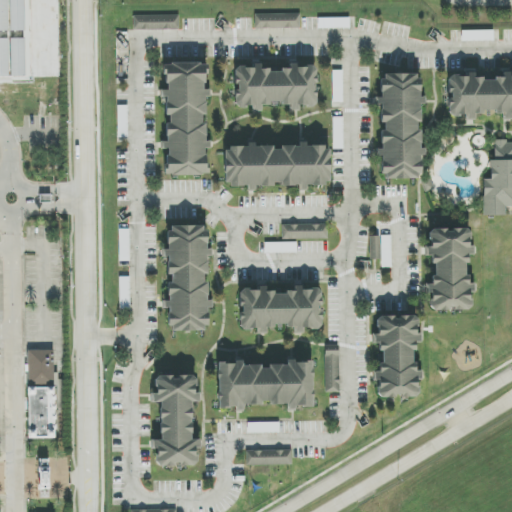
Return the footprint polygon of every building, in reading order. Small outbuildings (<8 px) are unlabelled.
[(7,0),(0,0),(0,31),(8,31),(7,0)] [(24,0),(9,0),(10,31),(25,31),(24,0)] [(255,29),(301,28),(300,14),(255,14),(255,29)] [(133,16),(134,30),(179,30),(179,15),(133,16)] [(318,19),(318,29),(350,28),(350,18),(318,19)] [(493,41),(493,31),(462,31),(462,41),(493,41)] [(10,39),(11,77),(25,76),(25,38),(10,39)] [(8,39),(0,39),(0,76),(8,77),(8,39)] [(207,175),(206,146),(205,123),(204,98),(206,98),(206,63),(165,64),(165,89),(161,89),(161,97),(165,97),(166,117),(167,142),(162,142),(162,149),(166,149),(166,176),(207,175)] [(316,69),(261,68),(261,67),(235,66),(234,107),(253,107),(253,111),(261,112),(261,104),(290,104),(290,112),(299,112),(299,106),(315,106),(316,69)] [(343,71),(332,71),(333,103),(343,103),(343,71)] [(380,106),(380,122),(385,126),(380,132),(381,149),(376,149),(376,157),(381,157),(381,174),(388,180),(416,179),(421,172),(421,157),(424,153),(424,151),(420,148),(420,131),(415,128),(420,121),(420,106),(424,101),(420,97),(420,80),(413,74),(384,75),(380,80),(380,95),(375,102),(380,106)] [(447,76),(448,116),(465,116),(465,121),(475,120),(475,113),(503,112),(503,120),(511,119),(511,75),(504,75),(504,78),(474,79),(474,75),(447,76)] [(117,138),(128,138),(128,106),(118,106),(117,138)] [(483,216),(505,216),(505,207),(511,207),(511,141),(492,142),(492,180),(483,180),(483,216)] [(329,146),(272,146),(224,147),(225,186),(247,186),(247,192),(255,192),(255,187),(273,187),(306,186),(306,185),(329,185),(329,146)] [(282,239),(327,240),(328,225),(282,224),(282,239)] [(207,331),(207,308),(208,308),(208,283),(207,283),(207,249),(205,249),(206,226),(168,226),(168,249),(163,249),(163,257),(167,257),(167,309),(169,309),(169,331),(207,331)] [(471,310),(470,283),(467,284),(466,253),(471,253),(470,228),(429,230),(430,247),(425,247),(426,256),(432,256),(433,284),(426,284),(427,293),(430,293),(431,312),(471,310)] [(391,236),(369,236),(369,260),(381,260),(381,268),(391,268),(391,236)] [(297,243),(265,243),(265,253),(297,253),(297,243)] [(239,331),(266,331),(266,327),(295,327),(295,333),(304,333),(304,329),(320,329),(320,289),(295,289),(295,293),(266,293),(266,289),(240,289),(239,331)] [(417,398),(417,372),(414,372),(414,341),(417,341),(417,316),(376,316),(376,343),(380,343),(380,372),(373,372),(373,381),(378,381),(378,398),(417,398)] [(27,385),(54,385),(54,351),(28,351),(27,385)] [(340,393),(339,351),(326,351),(326,393),(340,393)] [(218,410),(243,409),(243,405),(287,404),(287,409),(313,408),(312,361),(286,362),(286,365),(268,365),(268,366),(243,367),(243,362),(217,363),(218,410)] [(195,376),(155,376),(156,394),(152,394),(152,403),(160,403),(160,440),(152,440),(152,449),(155,449),(156,467),(196,466),(196,449),(199,449),(199,440),(192,440),(191,402),(198,402),(198,394),(196,394),(195,376)] [(29,439),(55,439),(54,387),(28,387),(29,439)] [(247,423),(248,434),(279,433),(279,422),(247,423)] [(246,451),(246,466),(292,465),(292,450),(246,451)]
